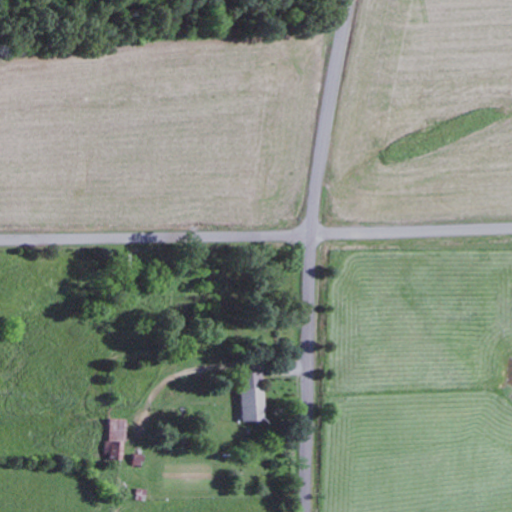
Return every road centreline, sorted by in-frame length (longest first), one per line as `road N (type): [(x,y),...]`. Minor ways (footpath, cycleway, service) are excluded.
road 1 (residential): [(303,511),(311,232),(344,0)]
road 2 (residential): [(511,226),(0,238)]
